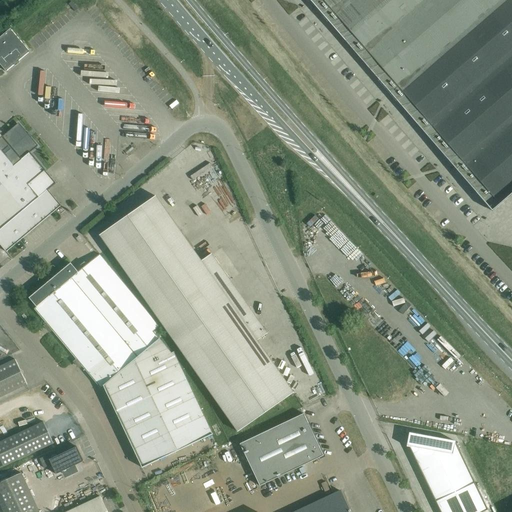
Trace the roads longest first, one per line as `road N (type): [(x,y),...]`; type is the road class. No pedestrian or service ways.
road 1 (unclassified): [(406,511),(226,136),(212,124)]
road 2 (unclassified): [(269,0),(511,280)]
road 3 (unclassified): [(0,289),(186,129),(212,124)]
road 4 (primary): [(166,0),(342,180)]
road 5 (unclassified): [(134,511),(85,415),(0,300)]
road 6 (primary): [(511,360),(342,180)]
road 7 (primary): [(342,180),(190,0)]
